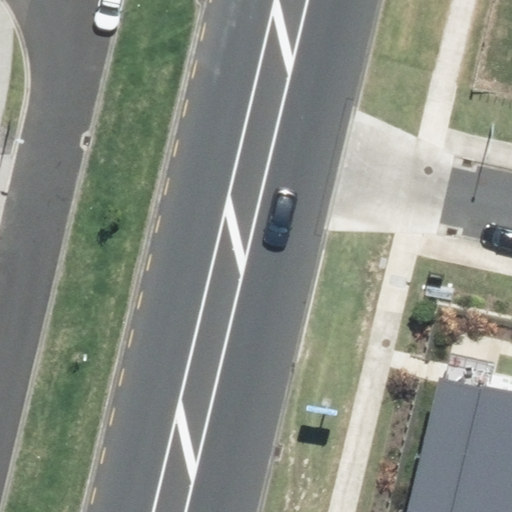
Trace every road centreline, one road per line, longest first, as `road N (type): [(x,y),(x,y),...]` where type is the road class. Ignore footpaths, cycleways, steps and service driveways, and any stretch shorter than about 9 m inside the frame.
road 1 (secondary): [(299,0),(183,511)]
road 2 (residential): [(80,0),(0,338)]
